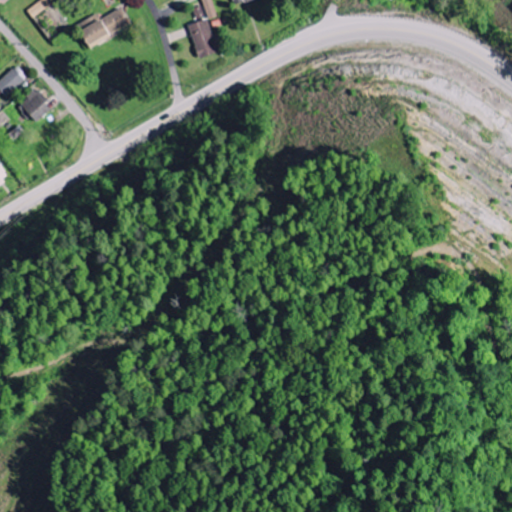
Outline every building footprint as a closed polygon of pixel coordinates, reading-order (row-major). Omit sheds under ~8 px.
[(0,0),(0,9),(9,0),(0,0)] [(33,19),(54,5),(50,0),(43,0),(28,11),(33,19)] [(217,19),(212,0),(202,0),(208,21),(217,19)] [(100,19),(99,16),(80,23),(89,46),(130,28),(122,10),(100,19)] [(200,60),(220,53),(208,20),(188,27),(200,60)] [(27,82),(18,69),(0,80),(0,89),(5,97),(27,82)] [(53,112),(37,91),(19,105),(35,126),(53,112)] [(0,184),(8,179),(0,165),(0,184)]
